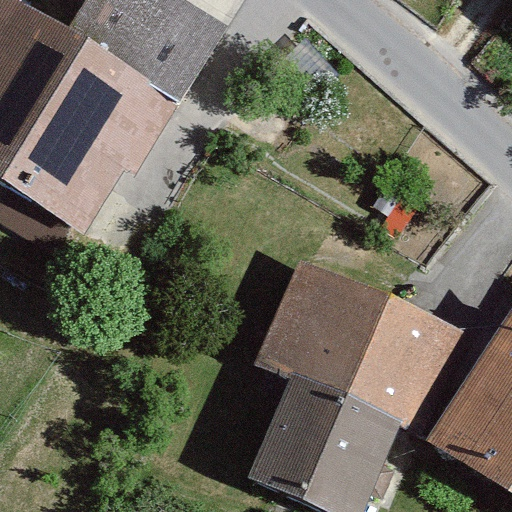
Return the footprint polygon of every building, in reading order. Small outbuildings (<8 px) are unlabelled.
[(73,0),(47,42),(162,113),(210,35),(153,0),(73,0)] [(511,7),(501,23),(511,30),(511,7)] [(47,42),(0,12),(0,207),(57,243),(101,175),(118,182),(162,113),(47,42)] [(369,428),(389,437),(434,337),(283,269),(238,368),(279,387),(369,428)] [(511,511),(511,324),(489,310),(398,451),(500,511),(511,511)] [(330,511),(369,428),(279,387),(235,483),(298,511),(330,511)]
